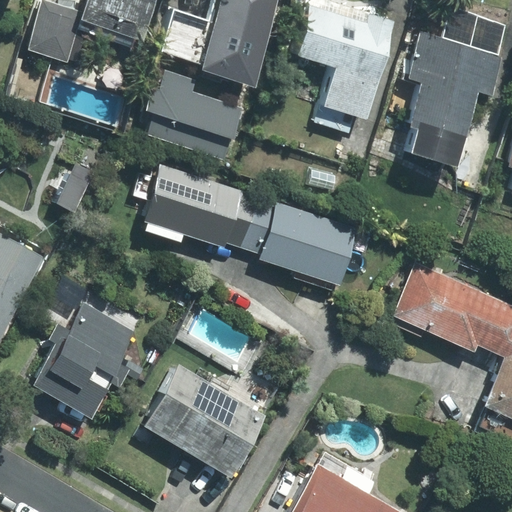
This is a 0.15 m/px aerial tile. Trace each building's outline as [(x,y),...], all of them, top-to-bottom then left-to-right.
[(130,40),(145,0),(74,0),(70,10),(43,0),(36,0),(19,49),(61,62),(76,21),(130,40)] [(241,85),(269,0),(209,0),(187,67),(241,85)] [(357,118),(387,19),(324,0),(304,0),(303,3),(301,3),(286,54),(323,65),(311,104),(313,105),(308,121),(343,132),(348,115),(357,118)] [(482,95),(494,56),(414,30),(398,77),(409,81),(395,125),(402,127),(394,150),(441,166),(466,90),(482,95)] [(511,118),(497,165),(511,169),(511,118)] [(350,226),(151,162),(133,220),(214,246),(216,241),(251,252),(249,258),(331,284),(350,226)] [(0,326),(39,257),(0,235),(0,326)] [(511,307),(409,261),(385,314),(464,351),(468,343),(495,356),(473,404),(511,422),(511,307)] [(76,300),(84,286),(61,273),(46,299),(69,312),(76,300)] [(128,330),(77,300),(60,328),(50,322),(40,338),(46,342),(22,383),(79,418),(100,383),(101,374),(128,330)] [(132,424),(219,476),(257,415),(170,363),(132,424)] [(395,511),(308,461),(278,511),(395,511)]
